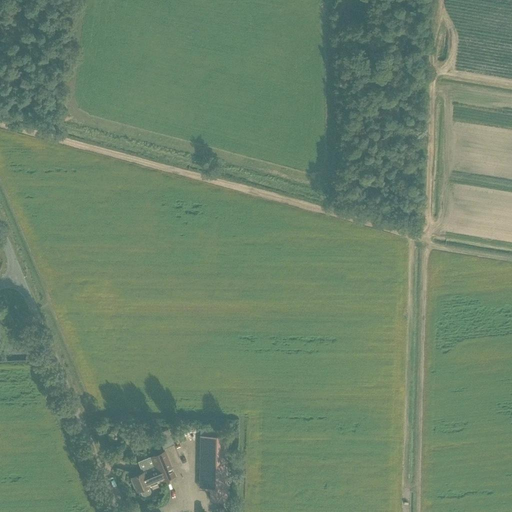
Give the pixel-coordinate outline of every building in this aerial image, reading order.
[(156,433),(162,449),(173,444),(167,429),(156,433)] [(200,435),(199,435),(198,490),(208,490),(208,501),(226,501),(227,435),(212,435),(212,430),(200,430),(200,435)] [(146,436),(144,443),(151,445),(153,438),(146,436)] [(161,481),(175,476),(164,451),(151,456),(156,470),(161,481)] [(145,495),(150,493),(151,491),(149,486),(161,481),(156,470),(151,456),(150,456),(151,457),(138,462),(143,472),(131,477),(132,478),(130,480),(132,484),(134,484),(137,491),(140,490),(143,494),(145,495)]
